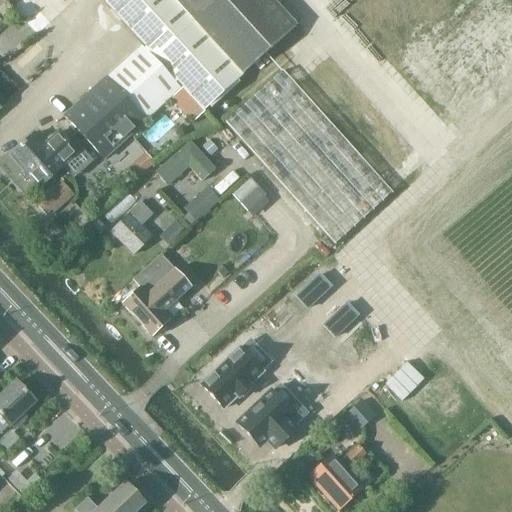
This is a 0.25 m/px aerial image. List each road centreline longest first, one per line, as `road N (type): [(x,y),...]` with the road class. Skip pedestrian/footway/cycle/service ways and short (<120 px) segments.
road 1 (unknown): [(109,404),(299,239),(299,213),(234,141)]
road 2 (secondary): [(212,511),(0,290)]
road 3 (track): [(350,271),(511,434)]
